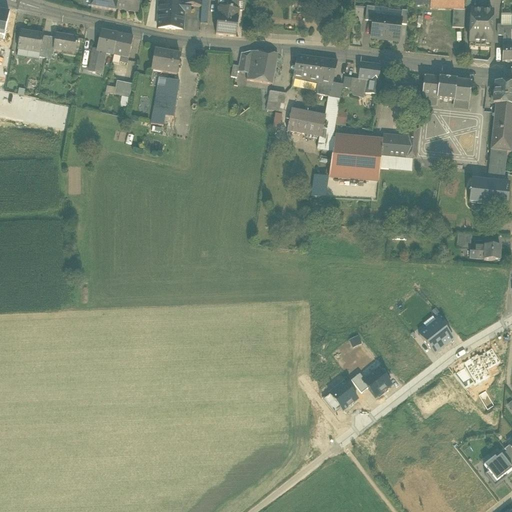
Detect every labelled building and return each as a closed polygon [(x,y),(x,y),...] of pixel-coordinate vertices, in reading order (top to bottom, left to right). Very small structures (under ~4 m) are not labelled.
[(91,0),(90,7),(114,12),(115,10),(116,0),(91,0)] [(116,0),(115,10),(137,13),(139,0),(116,0)] [(200,24),(206,25),(208,1),(201,0),(201,7),(200,24)] [(239,11),(243,12),(244,0),(218,0),(217,9),(239,10),(239,11)] [(414,0),(414,9),(430,10),(430,0),(414,0)] [(453,11),(464,11),(464,0),(430,0),(430,10),(453,11)] [(158,30),(182,31),(183,6),(183,5),(182,5),(160,3),(158,30)] [(365,21),(373,22),(373,17),(374,17),(375,8),(366,7),(365,21)] [(375,8),(374,17),(387,19),(388,11),(388,10),(375,8)] [(215,35),(235,38),(239,11),(239,10),(217,9),(215,35)] [(388,11),(387,19),(401,20),(402,12),(388,11)] [(452,28),(464,29),(465,11),(464,11),(453,11),(452,28)] [(0,38),(4,40),(9,14),(0,12),(0,38)] [(469,44),(491,45),(492,13),(471,12),(469,44)] [(500,26),(511,26),(511,15),(501,15),(500,26)] [(371,39),(385,41),(387,19),(374,17),(373,17),(373,22),(371,39)] [(401,20),(387,19),(385,41),(399,42),(401,25),(401,20)] [(498,36),(503,36),(503,35),(511,36),(511,31),(511,26),(500,26),(497,26),(498,36)] [(40,54),(43,37),(43,36),(20,32),(17,50),(40,54)] [(106,54),(113,56),(118,35),(102,32),(98,52),(98,53),(102,54),(106,54)] [(53,50),(75,54),(78,39),(55,35),(55,39),(53,50)] [(113,56),(119,57),(128,59),(133,38),(118,35),(113,56)] [(46,59),(45,59),(49,38),(43,37),(40,54),(39,58),(46,59)] [(55,39),(49,38),(45,59),(46,59),(51,60),(53,50),(55,39)] [(502,63),(511,62),(511,43),(503,43),(502,63)] [(89,72),(99,74),(100,68),(99,68),(101,57),(102,54),(98,53),(98,52),(93,51),(89,72)] [(151,72),(177,76),(180,57),(155,52),(151,72)] [(237,73),(247,74),(251,53),(243,55),(241,55),(238,67),(237,73)] [(247,81),(256,82),(257,73),(260,74),(263,54),(251,53),(247,74),(247,81)] [(277,55),(263,54),(260,74),(257,73),(256,82),(272,85),(277,55)] [(119,57),(113,56),(111,63),(118,65),(118,62),(119,57)] [(318,84),(319,84),(320,77),(319,77),(321,68),(311,66),(312,59),(297,57),(293,79),(315,84),(315,83),(318,84)] [(319,84),(325,86),(331,87),(332,84),(337,62),(312,59),(311,66),(321,68),(319,77),(320,77),(319,84)] [(358,81),(370,82),(377,83),(378,83),(380,67),(360,64),(358,81)] [(230,78),(236,79),(237,73),(238,67),(233,66),(230,78)] [(454,105),(462,106),(462,103),(469,104),(471,83),(424,78),(421,99),(423,99),(422,101),(431,102),(431,99),(454,102),(454,105)] [(159,79),(157,87),(165,88),(166,80),(159,79)] [(315,84),(293,79),(291,88),(316,93),(318,84),(315,83),(315,84)] [(350,90),(351,80),(344,79),(343,89),(350,90)] [(157,87),(156,95),(177,99),(180,82),(166,80),(165,88),(157,87)] [(370,82),(358,81),(351,80),(350,90),(351,97),(363,98),(364,94),(368,94),(370,82)] [(121,97),(129,99),(132,85),(117,82),(115,89),(114,95),(121,97)] [(379,83),(378,83),(377,83),(370,82),(368,94),(377,96),(379,83)] [(318,84),(316,93),(316,95),(323,96),(324,95),(325,86),(319,84),(318,84)] [(329,98),(339,101),(342,86),(332,84),(331,87),(329,98)] [(511,107),(511,87),(495,86),(493,105),(496,105),(511,107)] [(109,94),(114,95),(115,89),(106,87),(105,96),(109,97),(109,94)] [(267,111),(274,112),(277,94),(270,93),(267,111)] [(275,115),(282,117),(285,95),(279,94),(275,115)] [(173,119),(177,99),(156,95),(152,115),(165,117),(173,119)] [(129,99),(121,97),(120,102),(120,107),(127,108),(129,99)] [(325,118),(321,138),(328,139),(333,140),(333,139),(340,101),(339,101),(329,98),(325,118)] [(490,152),(491,152),(506,154),(511,154),(511,143),(511,107),(496,105),(490,152)] [(319,138),(321,138),(325,118),(291,111),(287,131),(319,138)] [(347,114),(338,113),(336,125),(345,127),(347,114)] [(165,117),(152,115),(151,125),(163,127),(165,117)] [(273,129),(279,130),(282,117),(275,115),(273,129)] [(406,159),(415,160),(418,130),(409,129),(407,144),(406,159)] [(319,145),(321,138),(319,138),(316,150),(332,154),(334,139),(333,139),(333,140),(328,139),(327,146),(319,145)] [(327,146),(328,139),(321,138),(319,145),(327,146)] [(328,178),(378,182),(380,170),(381,157),(381,156),(382,143),(334,138),(334,139),(332,154),(328,178)] [(381,156),(406,159),(407,144),(401,144),(388,142),(387,143),(382,143),(381,156)] [(502,186),(506,154),(491,152),(487,184),(471,182),(469,204),(507,208),(509,186),(502,186)] [(380,170),(388,170),(389,158),(381,157),(380,170)] [(413,161),(389,158),(388,170),(411,173),(413,161)] [(324,198),(328,179),(314,176),(311,197),(324,198)] [(390,240),(405,241),(406,232),(390,231),(390,240)] [(457,244),(470,245),(471,235),(457,234),(457,244)] [(484,247),(484,248),(484,260),(484,262),(499,262),(500,248),(484,247)] [(469,260),(484,260),(484,248),(470,248),(470,250),(469,260)] [(479,267),(479,281),(496,282),(497,268),(479,267)] [(477,295),(474,299),(496,313),(499,308),(496,306),(497,282),(496,282),(479,281),(477,281),(477,295)] [(492,319),(496,313),(474,299),(471,304),(459,311),(460,313),(469,327),(469,329),(489,317),(492,319)] [(456,335),(469,327),(460,313),(446,321),(456,335)] [(423,325),(427,330),(436,323),(432,318),(423,325)] [(427,330),(419,336),(434,355),(453,340),(438,321),(436,323),(427,330)] [(411,336),(402,343),(406,348),(406,347),(416,360),(425,353),(411,336)] [(406,348),(388,361),(401,378),(419,364),(416,360),(406,347),(406,348)] [(500,363),(492,349),(478,357),(486,371),(500,363)] [(461,364),(464,369),(473,384),(474,386),(490,377),(486,371),(478,357),(477,355),(461,364)] [(465,389),(473,384),(464,369),(453,375),(465,389)] [(378,370),(364,381),(362,383),(368,389),(375,399),(391,386),(378,370)] [(361,395),(368,389),(362,383),(364,381),(360,375),(351,382),(361,395)] [(329,395),(329,396),(340,410),(343,413),(358,401),(344,383),(329,395)] [(334,415),(340,410),(329,396),(323,401),(334,415)] [(501,456),(511,471),(511,470),(511,460),(506,452),(501,456)] [(480,462),(483,467),(491,461),(488,456),(480,462)] [(484,476),(494,488),(504,481),(502,478),(506,476),(511,471),(501,456),(496,460),(494,459),(491,461),(483,467),(488,473),(484,476)]
